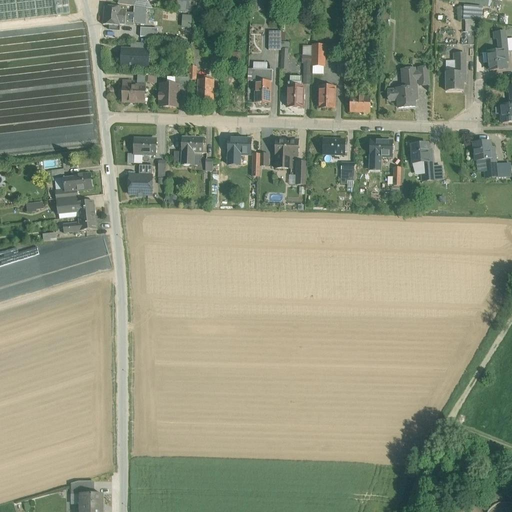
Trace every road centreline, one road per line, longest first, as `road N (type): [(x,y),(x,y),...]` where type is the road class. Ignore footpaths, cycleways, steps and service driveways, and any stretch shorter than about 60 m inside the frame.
road 1 (residential): [(124,511),(125,291),(109,118)]
road 2 (residential): [(109,118),(470,128)]
road 3 (track): [(411,511),(437,442),(511,327)]
